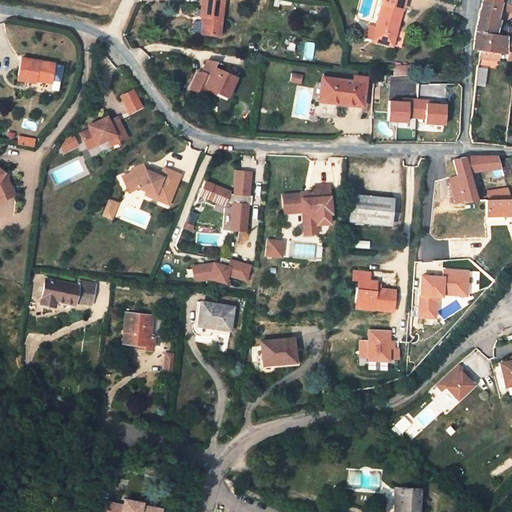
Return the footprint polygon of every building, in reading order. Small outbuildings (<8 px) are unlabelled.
[(203,16),(201,34),(219,36),(223,0),(222,0),(202,0),(200,16),(203,16)] [(371,41),(390,46),(403,0),(381,0),(375,25),(371,41)] [(494,31),(494,34),(491,33),(491,31),(492,29),(492,26),(493,25),(493,23),(494,21),(494,20),(496,13),(497,9),(499,2),(491,0),(481,0),(480,8),(478,16),(473,41),(471,50),(478,51),(498,53),(506,54),(507,44),(505,44),(505,29),(495,28),(495,29),(494,31)] [(511,5),(499,2),(497,9),(511,13),(511,5)] [(497,61),(498,53),(478,51),(477,58),(497,61)] [(38,83),(39,81),(39,77),(54,80),(57,64),(24,58),(20,80),(38,83)] [(220,72),(213,69),(216,62),(207,62),(201,74),(195,76),(192,83),(201,87),(205,86),(225,95),(233,78),(220,72)] [(216,62),(213,69),(220,72),(223,63),(216,62)] [(299,83),(300,76),(291,74),(289,81),(299,83)] [(365,78),(353,76),(352,81),(321,77),(318,102),(362,108),(365,78)] [(207,92),(205,86),(201,87),(192,83),(190,88),(203,94),(207,92)] [(132,95),(121,100),(127,113),(138,108),(132,95)] [(389,101),(388,121),(407,122),(407,118),(416,118),(417,99),(408,99),(408,102),(402,102),(389,101)] [(426,100),(417,99),(416,118),(425,119),(424,123),(443,124),(445,104),(432,104),(426,103),(426,100)] [(106,116),(92,123),(93,126),(89,128),(80,133),(87,147),(106,137),(114,133),(119,142),(127,138),(117,117),(109,121),(106,116)] [(119,142),(114,133),(106,137),(110,146),(119,142)] [(65,138),(59,147),(62,153),(78,146),(73,134),(65,138)] [(16,144),(34,148),(35,141),(18,137),(16,144)] [(476,202),(475,200),(468,172),(500,169),(497,158),(496,156),(464,157),(452,160),(456,176),(462,202),(476,202)] [(500,169),(502,176),(511,173),(507,158),(497,158),(500,169)] [(168,204),(179,174),(162,168),(159,176),(151,173),(145,171),(143,165),(132,169),(130,174),(122,177),(127,192),(137,188),(146,192),(154,195),(153,198),(168,204)] [(0,193),(11,188),(3,172),(0,169),(0,193)] [(251,171),(236,169),(234,194),(245,195),(248,195),(251,171)] [(456,176),(448,178),(455,203),(462,202),(456,176)] [(231,191),(204,180),(199,194),(225,205),(225,204),(230,194),(231,191)] [(0,201),(14,194),(11,188),(0,193),(0,201)] [(486,192),(487,200),(509,199),(506,189),(486,192)] [(331,210),(330,190),(314,191),(314,193),(307,193),(307,196),(305,196),(305,193),(283,195),(284,213),(302,212),(303,233),(316,232),(316,223),(331,222),(330,210),(331,210)] [(245,203),(245,195),(234,194),(230,194),(225,204),(233,205),(233,202),(245,203)] [(349,221),(388,225),(391,198),(352,194),(349,221)] [(487,200),(485,200),(485,216),(509,216),(509,199),(487,200)] [(117,203),(108,200),(102,216),(110,219),(117,203)] [(245,203),(233,202),(233,205),(230,230),(245,231),(248,203),(245,203)] [(189,210),(184,222),(192,225),(197,214),(189,210)] [(184,222),(182,227),(190,231),(192,225),(184,222)] [(282,241),(267,240),(265,255),(280,256),(282,241)] [(214,263),(198,265),(200,278),(200,279),(210,278),(220,281),(222,273),(227,274),(245,280),(249,266),(221,257),(219,264),(214,263)] [(420,276),(417,317),(433,319),(434,303),(443,295),(449,289),(465,291),(466,273),(442,271),(441,278),(420,276)] [(352,280),(358,281),(355,301),(373,303),(372,309),(391,311),(393,291),(379,289),(374,288),(375,284),(375,282),(368,281),(369,274),(353,272),(352,280)] [(78,286),(44,279),(39,303),(54,306),(55,300),(74,304),(74,301),(90,304),(94,285),(78,281),(78,286)] [(194,324),(195,325),(198,325),(202,302),(198,301),(194,324)] [(354,308),(372,310),(372,309),(373,303),(355,301),(354,308)] [(209,331),(211,327),(223,329),(230,330),(233,307),(202,302),(198,325),(195,325),(195,327),(196,329),(197,331),(199,333),(201,334),(203,334),(205,334),(208,333),(209,331)] [(150,316),(124,313),(121,342),(135,344),(135,348),(150,349),(152,335),(148,334),(150,316)] [(367,339),(359,338),(357,355),(365,356),(364,358),(384,361),(385,358),(394,359),(396,342),(387,341),(388,330),(368,328),(367,339)] [(228,344),(230,330),(223,329),(223,334),(221,343),(228,344)] [(294,362),(294,361),(292,338),(259,341),(261,365),(258,365),(259,367),(260,369),(262,371),(264,371),(267,372),(269,371),(271,370),(272,368),(273,366),(274,364),(294,362)] [(174,354),(166,353),(164,374),(171,375),(174,354)] [(511,358),(497,362),(502,385),(511,382),(511,358)] [(459,361),(438,380),(443,387),(448,383),(459,396),(474,382),(466,373),(463,369),(465,367),(459,361)] [(403,416),(391,427),(398,435),(410,424),(403,416)] [(417,511),(418,489),(394,488),(393,497),(398,498),(397,511),(417,511)] [(160,511),(161,510),(142,506),(142,504),(123,501),(122,507),(101,503),(99,511),(160,511)]
